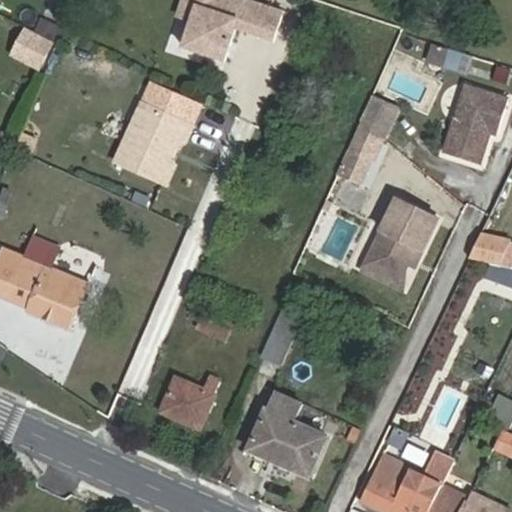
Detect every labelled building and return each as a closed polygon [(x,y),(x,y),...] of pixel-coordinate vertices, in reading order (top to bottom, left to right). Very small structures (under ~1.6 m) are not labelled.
[(197,5),(181,0),(176,14),(192,19),(197,5)] [(284,10),(254,0),(181,0),(197,5),(192,19),(183,46),(225,60),(236,27),(238,19),(248,22),(245,30),(274,40),(284,10)] [(174,18),(169,44),(180,46),(184,20),(174,18)] [(248,22),(238,19),(236,27),(245,30),(248,22)] [(437,39),(431,55),(445,60),(451,43),(437,39)] [(511,66),(498,62),(494,76),(507,80),(511,66)] [(509,94),(467,80),(444,148),(480,160),(490,128),(497,131),(509,94)] [(375,94),(364,116),(385,134),(399,104),(375,94)] [(194,125),(142,102),(133,121),(137,130),(133,138),(124,141),(116,161),(163,182),(171,162),(168,152),(170,147),(187,139),(194,125)] [(360,126),(351,146),(375,156),(385,134),(364,116),(360,126)] [(351,146),(341,169),(365,180),(375,156),(351,146)] [(176,164),(171,162),(163,182),(167,184),(176,164)] [(439,216),(398,196),(366,262),(389,273),(406,267),(409,260),(417,245),(424,248),(439,216)] [(511,240),(483,233),(472,257),(492,262),(502,264),(511,267),(511,266),(511,251),(507,250),(511,240)] [(417,245),(409,260),(416,264),(424,248),(417,245)] [(31,311),(74,329),(91,294),(87,292),(91,282),(7,247),(0,264),(0,294),(32,309),(31,311)] [(404,288),(406,267),(389,273),(366,262),(363,268),(404,288)] [(502,264),(492,262),(489,275),(499,278),(502,264)] [(511,266),(511,267),(502,264),(499,278),(511,280),(511,266)] [(235,323),(206,311),(198,331),(226,342),(235,323)] [(282,365),(302,322),(283,314),(263,356),(282,365)] [(202,427),(223,381),(211,376),(205,389),(178,377),(164,411),(202,427)] [(278,387),(269,405),(297,418),(305,400),(278,387)] [(297,418),(269,405),(251,447),(270,456),(267,465),(291,476),(295,467),(311,475),(330,433),(297,418)] [(428,475),(444,483),(456,459),(439,451),(428,475)] [(428,475),(385,454),(362,501),(385,511),(430,511),(444,483),(428,475)] [(430,511),(462,511),(471,495),(444,483),(430,511)] [(471,495),(462,511),(494,511),(477,504),(479,499),(471,495)] [(479,499),(505,511),(511,511),(511,510),(481,495),(479,499)] [(494,511),(505,511),(479,499),(477,504),(494,511)]
